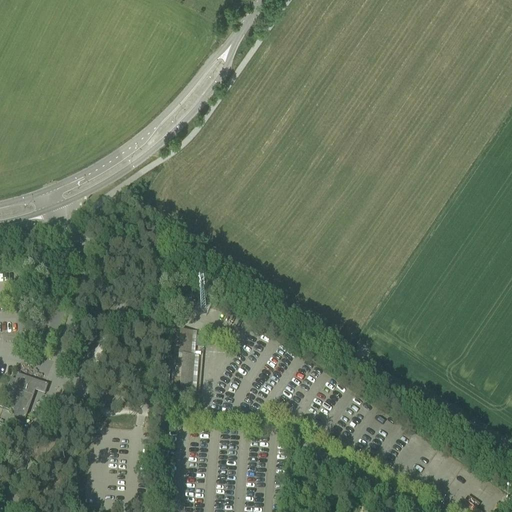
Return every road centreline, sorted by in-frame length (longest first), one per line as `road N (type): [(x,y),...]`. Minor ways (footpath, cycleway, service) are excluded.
road 1 (tertiary): [(0,222),(86,193),(162,142),(222,73),(230,47)]
road 2 (tertiary): [(230,47),(108,160),(0,204)]
